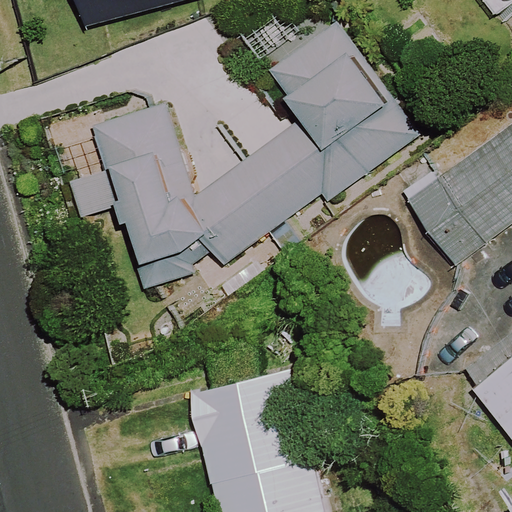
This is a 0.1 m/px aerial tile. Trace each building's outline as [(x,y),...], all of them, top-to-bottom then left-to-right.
[(205,0),(86,0),(95,30),(205,0)] [(511,0),(487,0),(507,27),(511,23),(511,0)] [(340,68),(318,39),(273,72),(308,120),(202,198),(169,106),(99,131),(114,171),(77,185),(90,220),(130,206),(152,267),(217,244),(232,265),(329,195),(336,204),(423,140),(360,53),(340,68)] [(511,132),(413,207),(460,270),(511,230),(511,132)] [(511,338),(482,364),(511,399),(511,462),(495,477),(511,496),(511,338)] [(330,511),(297,374),(266,382),(255,339),(205,352),(216,395),(197,399),(225,511),(330,511)]
